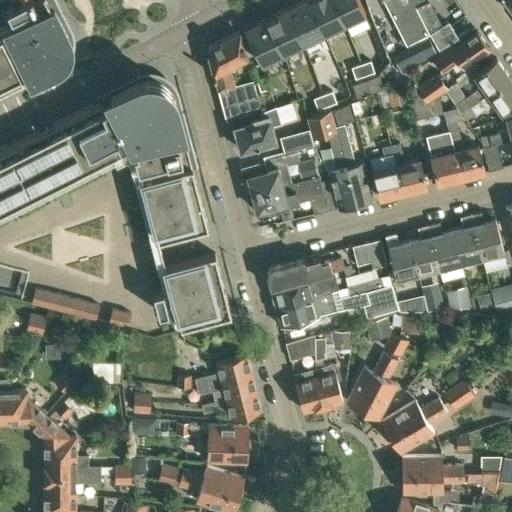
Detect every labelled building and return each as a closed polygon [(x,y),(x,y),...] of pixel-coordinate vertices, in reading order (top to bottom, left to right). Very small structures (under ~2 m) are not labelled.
[(0,25),(0,90),(23,79),(20,73),(28,69),(30,73),(31,74),(32,74),(33,74),(46,68),(46,67),(48,66),(49,67),(49,66),(51,65),(52,65),(58,62),(60,60),(62,58),(67,51),(68,49),(68,46),(69,38),(68,35),(67,33),(67,32),(65,29),(54,7),(53,6),(52,6),(50,7),(47,0),(21,0),(7,8),(11,17),(13,16),(14,18),(0,25)] [(303,42),(323,32),(307,0),(301,0),(286,7),(303,42)] [(333,0),(307,0),(323,32),(344,22),(333,0)] [(333,0),(344,22),(365,12),(359,0),(333,0)] [(398,12),(414,45),(430,37),(428,32),(414,4),(411,0),(384,0),(389,9),(394,14),(398,12)] [(511,0),(503,0),(511,12),(511,0)] [(303,42),(286,7),(266,17),(282,52),(303,42)] [(261,62),(282,52),(266,17),(244,28),(261,62)] [(440,26),(428,32),(430,37),(437,50),(457,37),(447,23),(440,26)] [(240,28),(205,46),(216,89),(225,120),(259,110),(252,79),(234,84),(229,64),(246,55),(240,28)] [(487,47),(475,30),(453,46),(450,42),(431,55),(430,56),(437,65),(452,56),(460,66),(487,47)] [(465,107),(469,104),(509,77),(495,57),(473,73),(481,85),(460,100),(465,107)] [(361,63),(364,74),(374,71),(370,60),(361,63)] [(355,77),(364,74),(361,63),(351,66),(355,77)] [(437,71),(417,86),(428,101),(448,86),(437,71)] [(378,74),(352,83),(357,97),(383,88),(378,74)] [(269,87),(266,75),(256,78),(260,90),(269,87)] [(151,241),(158,240),(208,226),(191,163),(193,163),(192,162),(191,162),(189,154),(190,154),(190,153),(189,153),(184,136),(177,138),(175,129),(180,128),(181,128),(181,126),(181,125),(174,96),(173,93),(171,90),(169,87),(167,84),(165,83),(162,81),(159,79),(156,78),(152,77),(149,77),(144,77),(140,78),(137,80),(111,93),(110,94),(109,95),(109,96),(112,101),(104,105),(100,98),(0,148),(0,215),(125,152),(128,153),(151,241)] [(511,102),(511,81),(509,77),(469,104),(476,113),(493,101),(500,111),(511,102)] [(391,104),(408,100),(404,84),(386,89),(387,91),(377,93),(380,104),(390,101),(391,104)] [(332,90),(323,93),(327,105),(336,101),(332,90)] [(317,108),(327,105),(323,93),(313,97),(317,108)] [(359,99),(352,101),(354,113),(361,111),(359,99)] [(349,102),(333,106),(337,123),(353,119),(349,102)] [(275,104),(259,110),(260,114),(249,117),(250,120),(233,124),(236,136),(233,137),(236,146),(238,146),(238,148),(274,140),(270,124),(280,122),(275,104)] [(355,202),(335,125),(331,110),(307,117),(312,137),(327,133),(335,167),(329,168),(331,176),(321,179),(326,200),(337,198),(339,206),(355,202)] [(488,133),(491,142),(496,141),(510,138),(511,137),(511,112),(504,114),(508,128),(488,133)] [(445,119),(447,129),(453,149),(460,176),(483,170),(476,143),(463,146),(456,117),(445,119)] [(335,125),(355,202),(371,198),(362,160),(354,162),(344,122),(335,125)] [(280,136),(284,151),(296,148),(313,143),(309,128),(280,136)] [(460,176),(453,149),(447,129),(440,130),(446,151),(429,155),(436,182),(460,176)] [(389,144),(394,163),(402,191),(425,185),(418,158),(404,161),(397,132),(387,134),(389,144)] [(496,141),(491,142),(482,144),(488,169),(498,166),(501,165),(496,141)] [(378,197),(402,191),(394,163),(389,144),(381,146),(386,165),(372,169),(378,197)] [(246,184),(248,192),(281,183),(279,176),(287,174),(284,162),(299,159),(296,148),(284,151),(263,156),(265,166),(266,166),(267,169),(245,174),(247,181),(246,184)] [(313,157),(296,161),(300,178),(317,173),(313,157)] [(318,174),(281,183),(248,192),(250,201),(254,203),(255,209),(276,204),(276,207),(287,204),(286,202),(294,200),(323,193),(318,174)] [(483,220),(480,211),(471,213),(482,254),(502,249),(494,217),(483,220)] [(462,225),(452,228),(460,259),(482,254),(471,213),(460,216),(462,225)] [(438,222),(428,224),(439,265),(460,259),(452,228),(440,231),(438,222)] [(420,237),(409,239),(417,270),(439,265),(428,224),(418,227),(420,237)] [(398,242),(396,233),(384,236),(394,276),(417,270),(409,239),(398,242)] [(372,266),(383,263),(385,263),(379,237),(351,245),(356,263),(371,259),(372,266)] [(158,311),(169,309),(171,317),(177,316),(180,327),(231,313),(215,252),(158,267),(163,287),(153,290),(158,311)] [(321,261),(318,253),(268,266),(266,271),(270,284),(326,270),(343,265),(345,273),(346,275),(356,272),(354,267),(352,267),(351,262),(343,265),(341,256),(321,261)] [(343,265),(326,270),(270,284),(275,303),(313,293),(311,285),(328,280),(327,278),(345,273),(343,265)] [(377,275),(346,283),(346,284),(347,286),(349,293),(384,285),(381,274),(377,275)] [(397,298),(396,293),(394,294),(391,283),(384,285),(349,293),(339,296),(342,308),(363,303),(366,314),(399,306),(397,298)] [(337,287),(339,296),(349,293),(347,286),(346,284),(339,286),(337,287)] [(466,284),(446,290),(450,307),(461,306),(471,306),(466,284)] [(511,285),(492,291),(495,305),(496,309),(511,310),(511,285)] [(31,301),(95,318),(99,304),(35,287),(31,301)] [(480,308),(496,309),(495,305),(492,291),(476,295),(479,307),(480,308)] [(424,295),(428,309),(441,306),(437,292),(424,295)] [(315,302),(313,293),(275,303),(280,323),(335,308),(333,297),(315,302)] [(400,309),(413,309),(410,294),(397,298),(399,306),(400,309)] [(108,321),(127,326),(131,312),(112,307),(108,321)] [(30,310),(28,320),(44,324),(46,314),(30,310)] [(419,332),(420,316),(403,314),(401,331),(419,332)] [(383,344),(392,349),(400,334),(391,330),(386,315),(365,322),(371,340),(388,334),(383,344)] [(469,316),(467,329),(484,331),(486,318),(469,316)] [(42,334),(44,324),(28,320),(25,330),(42,334)] [(332,347),(349,347),(350,330),(332,329),(332,341),(332,347)] [(285,341),(288,350),(290,358),(309,353),(314,352),(314,337),(314,333),(304,336),(285,341)] [(400,334),(392,349),(401,354),(409,339),(400,334)] [(323,357),(325,356),(325,355),(325,336),(314,337),(314,352),(315,359),(323,357)] [(347,400),(363,407),(390,353),(383,350),(374,368),(365,364),(347,400)] [(196,385),(200,384),(250,370),(245,352),(215,359),(218,370),(194,377),(196,385)] [(397,357),(390,353),(363,407),(379,415),(396,380),(388,376),(397,357)] [(93,360),(93,380),(119,380),(120,360),(93,360)] [(314,374),(316,374),(324,403),(342,398),(334,369),(333,362),(327,363),(323,364),(312,367),(314,374)] [(465,368),(473,378),(479,372),(472,363),(465,368)] [(314,374),(312,367),(293,372),(303,408),(324,403),(316,374),(314,374)] [(198,393),(212,390),(214,399),(256,389),(250,370),(200,384),(196,385),(198,393)] [(63,373),(55,383),(65,392),(74,382),(63,373)] [(191,385),(191,373),(177,373),(177,385),(191,385)] [(444,391),(449,399),(469,386),(463,378),(444,391)] [(474,394),(469,386),(449,399),(454,407),(474,394)] [(26,388),(6,388),(7,419),(26,418),(33,424),(34,425),(45,413),(44,412),(26,396),(26,388)] [(75,410),(78,416),(95,409),(93,404),(76,388),(65,400),(75,410)] [(230,415),(261,408),(256,389),(214,399),(204,401),(201,402),(203,410),(227,405),(230,415)] [(134,400),(150,402),(151,392),(135,390),(134,400)] [(382,419),(390,434),(442,403),(438,396),(421,407),(416,398),(382,419)] [(65,417),(73,408),(63,399),(54,408),(65,417)] [(149,412),(150,402),(134,400),(133,410),(149,412)] [(511,404),(502,402),(500,414),(510,416),(511,404)] [(446,410),(442,403),(390,434),(400,449),(434,429),(429,420),(446,410)] [(42,434),(42,453),(74,453),(74,434),(68,434),(48,415),(45,413),(34,425),(36,427),(42,434)] [(129,432),(135,433),(138,429),(138,416),(130,416),(129,432)] [(176,420),(176,432),(190,433),(190,420),(176,420)] [(246,442),(247,424),(207,423),(206,440),(246,442)] [(456,434),(456,449),(468,449),(468,434),(456,434)] [(245,460),(246,442),(206,440),(206,458),(245,460)] [(42,453),(42,472),(95,473),(100,473),(100,464),(88,464),(88,453),(74,453),(42,453)] [(402,472),(464,470),(463,462),(442,463),(441,453),(402,454),(402,472)] [(481,470),(501,469),(504,455),(480,454),(481,470)] [(145,455),(132,456),(133,475),(143,475),(143,472),(146,471),(145,455)] [(511,456),(504,455),(501,469),(500,479),(511,481),(511,456)] [(160,471),(175,475),(178,466),(162,461),(160,471)] [(114,473),(131,473),(131,463),(114,463),(114,473)] [(181,467),(179,475),(238,493),(243,475),(204,464),(202,473),(181,467)] [(500,479),(501,469),(481,470),(467,470),(467,479),(485,479),(479,502),(492,505),(500,479)] [(441,489),(442,489),(442,479),(464,478),(464,470),(402,472),(403,490),(413,490),(428,489),(433,489),(433,498),(441,499),(441,489)] [(173,485),(175,475),(160,471),(157,480),(173,485)] [(100,473),(95,473),(42,472),(42,491),(74,491),(74,481),(95,481),(100,481),(100,473)] [(114,483),(131,483),(131,473),(114,473),(114,483)] [(233,509),(238,493),(179,475),(177,483),(197,489),(194,498),(233,509)] [(74,511),(74,491),(42,491),(42,511),(40,511),(66,511),(68,511),(74,511)] [(401,495),(396,511),(437,511),(439,507),(441,508),(441,499),(433,498),(433,505),(401,495)] [(125,511),(135,511),(137,503),(127,502),(125,511)] [(137,503),(135,511),(145,511),(146,504),(137,503)]
